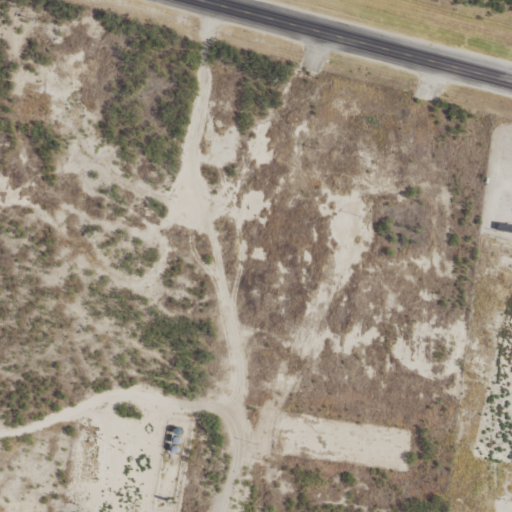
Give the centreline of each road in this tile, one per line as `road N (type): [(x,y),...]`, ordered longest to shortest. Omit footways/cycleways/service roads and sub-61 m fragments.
road 1 (track): [(304,45),(269,180),(254,190),(254,225),(240,235),(240,275),(215,305),(145,275),(155,0)]
road 2 (trunk): [(511,94),(155,0)]
